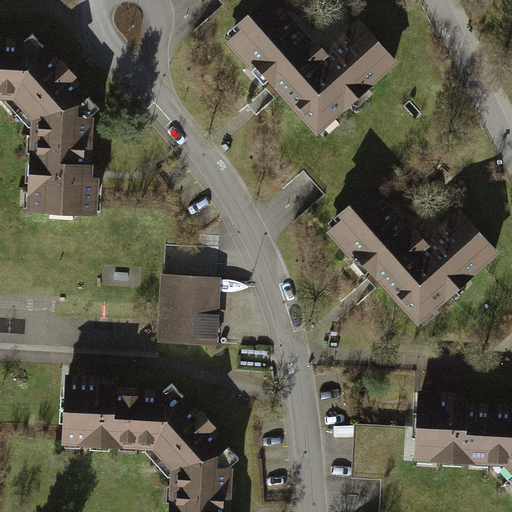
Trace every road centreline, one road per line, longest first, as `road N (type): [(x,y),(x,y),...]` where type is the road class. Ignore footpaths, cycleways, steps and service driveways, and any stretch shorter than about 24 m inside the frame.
road 1 (residential): [(315,511),(296,361),(251,239),(126,22)]
road 2 (residential): [(511,147),(438,0)]
